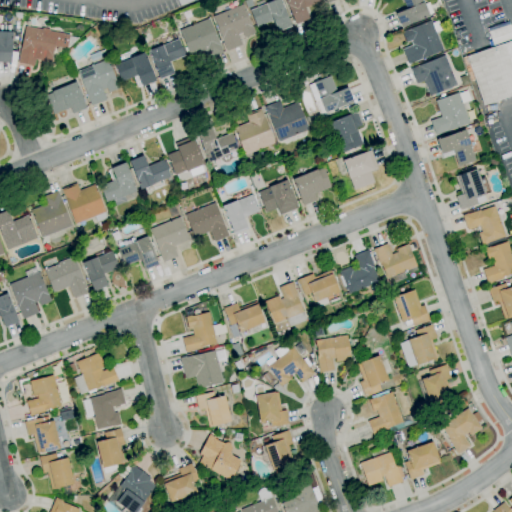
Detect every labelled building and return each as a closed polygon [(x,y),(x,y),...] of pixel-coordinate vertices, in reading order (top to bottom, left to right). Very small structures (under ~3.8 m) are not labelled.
[(266,4),(265,3),(274,0),(280,0),(291,27),(277,32),(276,30),(273,31),(270,22),(257,27),(250,10),(266,4)] [(294,24),(284,0),(320,0),(321,2),(305,8),(309,19),(294,24)] [(401,28),(395,14),(407,9),(403,0),(422,0),(423,2),(429,17),(418,21),(401,28)] [(227,51),(221,37),(222,37),(213,17),(243,4),(255,33),(244,38),(242,33),(238,35),(242,45),(227,51)] [(208,59),(205,52),(191,58),(190,56),(188,57),(186,53),(188,52),(179,30),(209,18),(224,53),(208,59)] [(421,58),(408,63),(402,49),(412,45),(411,41),(406,43),(401,32),(431,20),(432,23),(438,21),(442,30),(436,33),(443,50),(421,58)] [(511,95),(483,106),(475,81),(471,82),(463,58),(490,48),(488,42),(492,40),(488,29),(509,21),(510,24),(511,24),(511,27),(511,95)] [(11,63),(0,62),(0,25),(11,26),(10,32),(13,32),(11,63)] [(34,66),(18,63),(24,36),(20,35),(22,27),(26,28),(26,26),(69,35),(67,49),(54,47),(50,65),(39,63),(41,56),(36,55),(34,66)] [(160,79),(148,51),(162,45),(162,46),(178,39),(185,56),(169,63),(173,74),(160,79)] [(151,49),(149,44),(157,40),(159,46),(151,49)] [(91,106),(77,71),(78,71),(93,65),(89,55),(101,51),(106,49),(108,54),(105,55),(107,60),(108,59),(119,88),(109,92),(107,88),(102,90),(106,100),(91,106)] [(138,87),(134,77),(121,82),(118,76),(117,76),(116,72),(117,72),(114,65),(130,59),(130,58),(144,52),(156,81),(142,86),(142,85),(138,87)] [(429,96),(423,81),(416,84),(410,69),(445,55),(457,85),(429,96)] [(73,70),(70,63),(75,61),(78,68),(73,70)] [(319,115),(314,102),(315,102),(309,86),(313,84),(313,83),(321,80),(318,74),(325,72),(327,77),(330,76),(337,92),(348,87),(353,102),(336,108),(325,113),(325,112),(319,115)] [(53,115),(51,110),(45,112),(44,109),(50,106),(45,96),(52,93),(51,92),(76,82),(83,100),(83,101),(86,108),(73,114),(70,108),(53,115)] [(441,117),(435,100),(458,93),(459,93),(467,90),(470,100),(462,103),(462,104),(469,124),(449,130),(449,131),(435,135),(430,120),(441,117)] [(279,142),(265,107),(280,101),(283,108),(297,102),(309,129),(279,142)] [(244,156),(233,128),(248,122),(248,120),(246,114),(261,108),(275,143),(244,156)] [(343,153),(340,146),(330,123),(348,115),(349,115),(356,112),(362,126),(356,128),(363,144),(343,153)] [(208,163),(195,132),(210,126),(215,139),(231,133),(238,150),(237,150),(239,155),(223,162),(221,157),(208,163)] [(458,166),(452,150),(441,154),(436,140),(465,130),(470,144),(469,145),(475,161),(458,166)] [(192,177),(189,170),(175,175),(170,163),(170,164),(166,155),(178,151),(175,144),(193,136),(204,164),(201,166),(204,172),(192,177)] [(354,190),(350,179),(349,179),(342,160),(371,150),(378,169),(370,172),(374,183),(354,190)] [(140,190),(129,161),(143,155),(147,166),(163,160),(170,178),(154,184),(155,184),(140,190)] [(115,206),(113,200),(106,203),(99,187),(112,181),(107,171),(111,169),(111,168),(125,163),(137,191),(124,196),(126,202),(115,206)] [(303,206),(293,179),(316,169),(317,171),(323,168),(325,174),(328,172),(331,180),(328,181),(331,188),(314,194),(317,200),(303,206)] [(460,210),(456,196),(461,195),(455,176),(476,169),(480,179),(485,177),(490,192),(484,194),(486,201),(460,210)] [(280,215),(277,208),(266,212),(258,192),(268,188),(268,187),(287,180),(297,204),(296,204),(298,208),(280,215)] [(75,224),(61,189),(77,183),(79,190),(95,184),(106,212),(104,213),(106,218),(97,222),(95,217),(75,224)] [(41,238),(30,210),(45,204),(42,197),(58,191),(61,199),(71,226),(41,238)] [(234,235),(222,206),(236,200),(236,201),(252,194),(259,211),(243,218),(247,229),(234,235)] [(214,242),(210,231),(194,238),(185,215),(215,203),(228,236),(214,242)] [(171,218),(167,207),(174,204),(178,215),(171,218)] [(482,245),(478,235),(482,233),(479,226),(467,230),(462,215),(468,213),(480,210),(480,211),(495,206),(505,237),(488,243),(482,245)] [(8,248),(6,244),(5,245),(0,231),(0,213),(7,210),(12,222),(28,215),(35,232),(33,233),(35,238),(8,248)] [(163,262),(157,249),(158,249),(150,229),(180,217),(189,240),(173,246),(177,257),(163,262)] [(144,270),(140,260),(124,267),(117,249),(133,243),(133,242),(147,236),(158,264),(144,270)] [(488,284),(483,270),(494,266),(492,260),(489,261),(484,248),(490,246),(490,247),(506,241),(511,256),(511,273),(503,277),(504,278),(492,282),(492,283),(488,284)] [(394,283),(392,277),(387,279),(381,264),(380,264),(375,253),(375,254),(373,249),(387,243),(392,254),(397,252),(396,249),(408,244),(411,250),(410,250),(417,266),(416,267),(417,270),(408,274),(407,271),(404,272),(406,278),(394,283)] [(349,294),(342,276),(341,277),(339,271),(351,266),(353,270),(359,268),(354,256),(368,250),(375,267),(373,268),(379,282),(364,288),(364,287),(362,288),(362,289),(349,294)] [(94,292),(82,263),(96,257),(112,251),(119,268),(102,274),(107,286),(94,292)] [(74,299),(69,286),(53,293),(44,270),(58,264),(57,263),(73,257),(83,280),(88,293),(74,299)] [(22,319),(17,305),(9,284),(27,277),(24,272),(35,267),(37,273),(39,272),(47,294),(48,294),(51,302),(40,306),(38,301),(34,303),(38,313),(22,319)] [(318,307),(316,302),(314,302),(310,293),(304,296),(299,284),(298,284),(297,280),(312,274),(314,277),(322,274),(330,270),(339,292),(326,298),(328,303),(318,307)] [(289,327),(286,320),(285,321),(285,320),(273,325),(264,302),(278,296),(280,299),(283,298),(279,287),(293,282),(295,286),(294,286),(299,297),(297,298),(306,320),(289,327)] [(504,319),(498,301),(492,303),(488,289),(505,283),(507,288),(511,286),(511,317),(507,319),(507,318),(504,319)] [(413,326),(412,324),(406,326),(404,322),(401,323),(392,297),(411,291),(417,307),(424,305),(429,321),(426,322),(425,322),(413,326)] [(4,328),(0,316),(0,296),(7,293),(18,322),(4,328)] [(240,333),(236,323),(230,326),(223,309),(236,303),(238,309),(256,302),(264,322),(240,333)] [(366,318),(362,312),(369,308),(373,315),(366,318)] [(186,353),(182,338),(193,335),(192,329),(188,330),(185,318),(209,312),(212,326),(218,324),(220,334),(215,336),(217,343),(201,347),(201,349),(190,351),(190,352),(186,353)] [(503,337),(509,357),(511,356),(511,320),(507,322),(511,334),(503,337)] [(234,339),(229,327),(235,324),(240,336),(234,339)] [(408,368),(399,343),(417,337),(415,330),(432,324),(437,338),(429,341),(435,359),(408,368)] [(319,373),(318,368),(316,356),(318,356),(315,341),(346,335),(351,359),(335,362),(335,358),(332,359),(334,370),(319,373)] [(281,387),(267,367),(267,366),(265,363),(275,356),(277,359),(279,358),(274,351),(287,341),(292,348),(293,347),(302,360),(303,359),(310,369),(314,374),(302,383),(294,372),(289,376),(291,379),(281,387)] [(363,353),(358,350),(361,344),(366,347),(363,353)] [(197,389),(194,377),(185,379),(180,358),(186,356),(186,357),(195,355),(215,350),(223,383),(197,389)] [(80,395),(73,379),(81,375),(75,362),(99,352),(105,367),(101,369),(102,371),(112,366),(118,382),(114,384),(114,383),(103,387),(102,386),(88,392),(80,395)] [(365,398),(359,381),(362,380),(356,364),(378,355),(388,381),(378,384),(381,391),(368,396),(369,396),(365,398)] [(70,374),(66,366),(73,363),(76,371),(70,374)] [(421,379),(427,377),(425,372),(428,371),(428,370),(441,365),(441,366),(446,365),(450,378),(443,381),(450,403),(431,409),(428,400),(423,401),(416,381),(421,379)] [(268,381),(263,375),(267,372),(272,379),(268,381)] [(30,416),(26,401),(38,398),(37,395),(33,396),(29,381),(53,375),(61,406),(45,410),(46,412),(34,414),(35,415),(30,416)] [(232,395),(230,385),(237,384),(240,393),(232,395)] [(97,430),(93,416),(86,418),(82,401),(90,399),(89,398),(104,395),(104,394),(115,391),(115,390),(121,389),(125,404),(112,407),(114,413),(118,412),(121,425),(115,426),(97,430)] [(373,436),(368,421),(379,417),(375,408),(369,410),(366,401),(371,399),(370,396),(386,391),(386,393),(391,392),(401,419),(412,415),(415,424),(390,433),(389,429),(377,433),(377,434),(373,436)] [(208,427),(204,409),(198,410),(195,396),(213,392),(214,398),(224,396),(230,422),(208,427)] [(262,428),(261,423),(259,424),(255,395),(275,392),(275,393),(278,392),(281,411),(286,410),(289,424),(271,427),(270,422),(267,422),(268,427),(262,428)] [(457,455),(454,450),(448,439),(449,439),(444,431),(440,434),(436,427),(443,422),(455,415),(455,417),(468,409),(472,415),(477,412),(482,419),(477,422),(478,424),(479,423),(482,429),(471,436),(469,432),(463,436),(470,447),(457,455)] [(41,453),(40,452),(37,453),(33,434),(28,436),(24,422),(42,418),(44,423),(43,417),(48,416),(50,421),(53,421),(60,449),(41,453)] [(104,475),(96,442),(106,440),(104,433),(116,430),(116,429),(120,428),(124,444),(120,445),(125,462),(116,465),(118,471),(104,475)] [(274,474),(271,466),(268,467),(265,461),(263,463),(260,454),(263,453),(261,448),(264,447),(263,446),(265,445),(263,440),(269,438),(271,443),(273,442),(271,436),(288,430),(293,444),(287,446),(295,467),(274,474)] [(229,481),(198,463),(202,456),(199,453),(209,434),(215,438),(215,439),(224,444),(224,443),(227,442),(230,444),(232,448),(230,452),(231,456),(241,461),(229,481)] [(410,480),(404,463),(409,461),(405,451),(432,442),(439,460),(438,461),(439,464),(422,470),(423,475),(410,480)] [(388,487),(384,476),(381,477),(382,481),(367,486),(359,463),(373,458),(371,450),(381,447),(383,455),(390,452),(395,466),(399,465),(403,477),(401,478),(402,482),(388,487)] [(64,496),(62,487),(56,489),(51,490),(47,472),(43,473),(39,457),(43,456),(56,453),(57,460),(67,458),(74,484),(69,485),(72,494),(64,496)] [(171,503),(163,484),(164,484),(162,481),(180,474),(178,469),(191,463),(198,481),(193,483),(197,492),(171,503)] [(119,511),(107,503),(119,486),(124,479),(117,474),(127,466),(130,469),(133,465),(151,478),(148,481),(155,487),(136,511),(119,511)] [(284,511),(281,504),(294,498),(289,487),(307,480),(311,488),(317,486),(322,498),(316,501),(320,500),(322,504),(318,505),(320,511),(317,511),(284,511)] [(226,491),(222,486),(227,482),(231,487),(226,491)] [(242,511),(241,509),(261,502),(257,492),(265,488),(266,489),(268,488),(276,511),(242,511)] [(49,511),(55,498),(63,501),(62,502),(79,509),(77,511),(49,511)] [(492,511),(503,502),(511,511),(492,511)]
